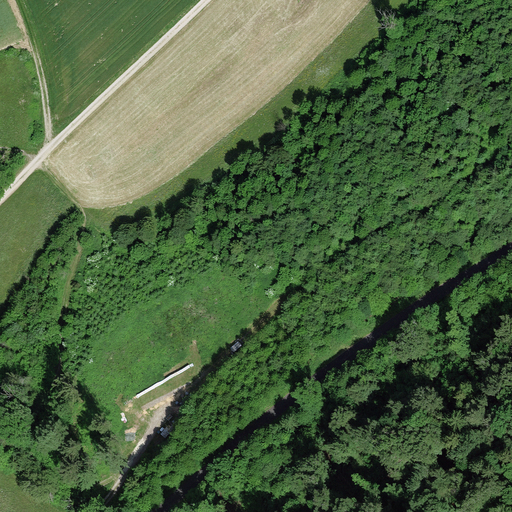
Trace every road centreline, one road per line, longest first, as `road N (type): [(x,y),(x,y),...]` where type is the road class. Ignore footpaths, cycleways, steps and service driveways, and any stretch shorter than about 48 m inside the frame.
road 1 (unclassified): [(511,249),(342,358),(159,511)]
road 2 (track): [(204,0),(0,196)]
road 3 (track): [(45,152),(30,37),(16,0)]
